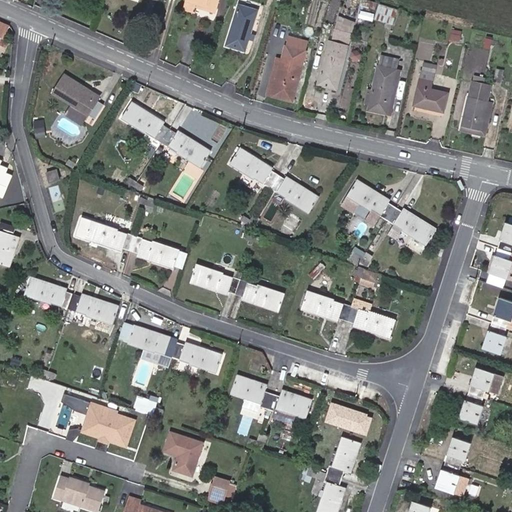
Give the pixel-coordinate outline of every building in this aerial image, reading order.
[(196,6),(215,12),(218,0),(187,0),(184,13),(193,16),(194,11),(196,6)] [(393,25),(398,9),(378,3),(373,20),(393,25)] [(257,10),(239,5),(227,44),(245,49),(248,39),(250,34),(257,10)] [(213,17),(215,12),(196,6),(194,11),(213,17)] [(353,21),(339,17),(333,42),(330,41),(319,84),(336,89),(345,55),(344,55),(353,21)] [(0,43),(9,24),(0,20),(0,43)] [(460,35),(451,33),(449,40),(459,42),(460,35)] [(287,61),(285,60),(275,95),(293,100),(302,65),(301,65),(304,54),(290,50),(287,61)] [(388,113),(398,69),(400,58),(381,54),(373,92),(370,105),(369,109),(388,113)] [(268,93),(275,95),(285,60),(277,58),(268,93)] [(424,63),(415,104),(443,111),(448,92),(431,89),(436,66),(424,63)] [(401,69),(398,69),(388,113),(392,114),(401,69)] [(496,69),(494,82),(502,83),(504,70),(496,69)] [(469,95),(462,125),(481,129),(488,100),(492,84),(484,82),(485,76),(475,74),(470,95),(469,95)] [(66,75),(55,93),(95,117),(103,104),(96,99),(99,95),(66,75)] [(370,105),(373,92),(367,90),(364,104),(370,105)] [(348,105),(331,100),(327,111),(346,116),(348,105)] [(493,100),(488,100),(481,129),(462,125),(461,130),(485,135),(493,100)] [(123,117),(163,142),(171,129),(164,125),(166,122),(133,101),(123,117)] [(43,122),(34,123),(36,138),(45,137),(43,122)] [(171,129),(163,142),(201,165),(211,150),(178,129),(176,132),(171,129)] [(270,187),(278,174),(272,170),(274,167),(242,146),(231,162),(270,187)] [(78,162),(71,157),(67,163),(74,168),(78,162)] [(0,190),(7,193),(12,179),(2,175),(6,168),(0,165),(0,161),(1,160),(0,159),(0,190)] [(49,180),(59,177),(57,169),(47,172),(49,180)] [(285,178),(278,174),(270,187),(309,212),(319,196),(287,175),(285,178)] [(127,182),(134,187),(138,181),(130,176),(127,182)] [(391,199),(359,179),(348,194),(358,201),(372,209),(366,218),(375,224),(381,215),(387,219),(396,205),(389,202),(391,199)] [(144,186),(138,181),(134,187),(141,191),(144,186)] [(22,191),(9,194),(11,203),(25,200),(22,191)] [(358,201),(348,194),(342,205),(352,211),(358,201)] [(146,205),(148,199),(141,197),(140,198),(133,196),(131,201),(138,204),(138,202),(146,205)] [(155,201),(148,199),(146,205),(144,210),(151,213),(155,201)] [(403,210),(396,205),(387,219),(426,244),(437,228),(405,207),(403,210)] [(246,224),(249,219),(245,216),(244,215),(240,220),(246,224)] [(131,249),(136,235),(83,217),(77,235),(122,250),(123,246),(131,249)] [(254,222),(249,219),(246,224),(254,228),(256,224),(254,222)] [(17,227),(1,222),(0,225),(0,263),(10,267),(13,257),(12,256),(15,248),(16,248),(20,236),(14,234),(17,227)] [(511,223),(506,222),(501,238),(500,238),(497,246),(511,250),(511,223)] [(180,249),(136,235),(131,249),(138,251),(137,255),(174,267),(180,249)] [(511,250),(497,246),(495,254),(496,254),(490,272),(511,279),(511,250)] [(360,261),(364,255),(359,252),(354,258),(355,258),(360,261)] [(367,265),(371,259),(364,255),(360,261),(367,265)] [(236,292),(241,278),(235,276),(197,264),(191,281),(227,294),(228,290),(236,292)] [(241,278),(243,271),(237,269),(235,276),(241,278)] [(363,271),(357,269),(355,275),(356,275),(354,280),(360,282),(363,271)] [(376,278),(377,274),(365,269),(364,273),(376,278)] [(361,282),(373,286),(376,278),(364,273),(361,282)] [(25,293),(69,308),(75,291),(67,289),(68,287),(31,275),(25,293)] [(258,284),(241,278),(236,292),(244,295),(243,299),(279,311),(285,293),(268,288),(271,280),(260,277),(258,284)] [(344,302),(343,303),(334,300),(334,299),(308,290),(302,308),(324,316),(326,312),(328,313),(327,317),(338,321),(339,317),(347,319),(352,305),(344,302)] [(75,291),(69,308),(113,323),(119,304),(83,292),(82,294),(75,291)] [(500,297),(511,301),(511,294),(502,291),(500,297)] [(372,303),(354,297),(352,305),(360,307),(360,309),(369,312),(370,310),(372,303)] [(492,314),(489,321),(507,327),(510,320),(511,320),(511,301),(500,297),(493,315),(492,314)] [(389,338),(396,319),(370,310),(369,312),(360,309),(360,307),(352,305),(347,319),(355,322),(354,326),(365,329),(366,326),(369,327),(368,330),(389,338)] [(501,353),(507,336),(504,335),(507,327),(489,321),(487,330),(488,330),(482,347),(501,353)] [(129,342),(173,357),(178,341),(171,339),(172,336),(135,324),(129,342)] [(178,341),(173,357),(217,371),(223,354),(187,342),(186,344),(178,341)] [(41,367),(49,370),(52,360),(44,357),(41,367)] [(47,376),(49,370),(41,367),(39,373),(47,376)] [(503,375),(478,367),(472,385),(471,384),(468,392),(484,397),(486,389),(489,390),(491,384),(499,387),(503,375)] [(49,370),(47,376),(54,378),(56,372),(49,370)] [(268,409),(274,394),(265,391),(268,384),(238,374),(232,393),(247,398),(244,406),(260,412),(261,406),(268,409)] [(307,418),(313,400),(283,390),(281,396),(274,394),(268,409),(275,412),(274,417),(287,422),(290,413),(301,416),(307,418)] [(481,405),(484,397),(468,392),(466,400),(467,400),(461,417),(478,422),(483,405),(481,405)] [(89,413),(93,403),(66,393),(63,400),(79,406),(78,409),(89,413)] [(156,406),(159,400),(152,398),(147,412),(154,415),(155,412),(156,406)] [(370,433),(374,412),(331,402),(326,422),(370,433)] [(98,404),(93,403),(89,413),(96,410),(98,404)] [(118,411),(98,404),(96,410),(89,413),(84,431),(101,437),(103,437),(104,433),(109,434),(108,439),(109,439),(126,445),(134,423),(116,417),(118,411)] [(156,406),(155,412),(162,414),(164,409),(156,406)] [(298,425),(301,416),(290,413),(287,422),(298,425)] [(239,432),(248,434),(252,417),(242,415),(239,432)] [(72,440),(76,430),(70,429),(67,438),(72,440)] [(181,461),(177,459),(174,469),(194,475),(205,443),(172,431),(165,451),(179,455),(183,456),(181,461)] [(109,434),(104,433),(103,437),(101,437),(100,440),(108,442),(109,439),(108,439),(109,434)] [(330,465),(328,472),(343,477),(345,470),(352,472),(362,443),(342,436),(337,452),(334,461),(332,466),(330,465)] [(445,461),(461,467),(463,459),(466,460),(471,442),(454,437),(449,454),(447,454),(445,461)] [(310,466),(316,468),(318,462),(312,460),(310,466)] [(458,474),(461,467),(445,461),(443,469),(444,469),(438,487),(464,495),(470,478),(458,474)] [(314,475),(316,468),(310,466),(308,473),(314,475)] [(343,477),(328,472),(325,481),(327,481),(322,495),(317,510),(322,511),(338,511),(346,488),(340,485),(343,477)] [(108,490),(92,485),(87,483),(88,481),(73,475),(73,476),(65,474),(57,496),(100,511),(108,490)] [(218,476),(212,492),(225,498),(231,482),(218,476)] [(322,495),(327,481),(325,481),(324,486),(315,483),(312,492),(322,495)] [(212,492),(207,502),(221,507),(225,498),(212,492)] [(130,496),(126,506),(136,509),(138,503),(140,499),(130,496)] [(429,511),(431,507),(414,502),(410,511),(429,511)] [(136,509),(126,506),(124,511),(164,511),(157,509),(156,511),(152,511),(153,508),(138,503),(136,509)]
